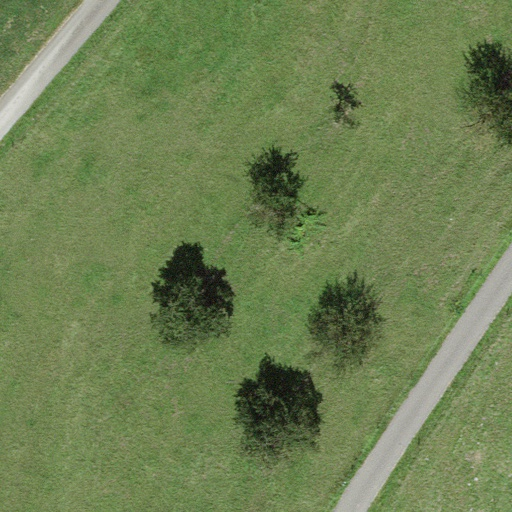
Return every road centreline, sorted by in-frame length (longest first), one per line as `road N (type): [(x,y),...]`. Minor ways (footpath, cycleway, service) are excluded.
road 1 (track): [(347,511),(511,259)]
road 2 (track): [(0,112),(95,0)]
